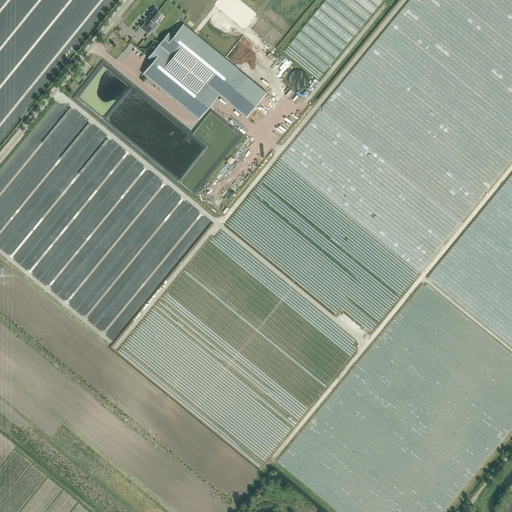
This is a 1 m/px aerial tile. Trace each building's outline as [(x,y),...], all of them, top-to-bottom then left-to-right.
[(325,73),(381,0),(325,0),(290,46),(303,55),(301,58),(303,59),(301,61),(309,67),(310,65),(311,65),(312,63),(325,73)] [(145,22),(140,27),(148,34),(151,29),(153,31),(158,25),(155,22),(161,14),(162,14),(157,10),(157,9),(156,8),(154,8),(154,7),(154,8),(146,16),(146,17),(148,19),(145,22)] [(215,94),(243,117),(264,92),(180,23),(169,36),(165,32),(144,57),(149,61),(139,73),(195,119),(215,94)] [(265,46),(262,50),(267,54),(270,49),(265,46)] [(277,49),(273,54),(282,62),(286,57),(277,49)] [(260,63),(265,57),(260,53),(256,58),(260,63)] [(94,73),(98,76),(104,67),(114,74),(117,69),(103,60),(94,73)] [(268,60),(264,65),(273,72),(277,67),(268,60)] [(289,60),(278,76),(283,79),(294,64),(289,60)] [(254,64),(250,69),(269,85),(273,80),(254,64)] [(276,110),(262,128),(265,130),(263,132),(277,143),(302,110),(293,104),(284,116),(276,110)] [(310,106),(299,119),(301,121),(312,108),(310,106)] [(153,298),(157,301),(162,294),(157,291),(153,298)] [(273,449),(287,434),(285,432),(279,438),(277,437),(272,442),(273,442),(269,446),(273,449)]
